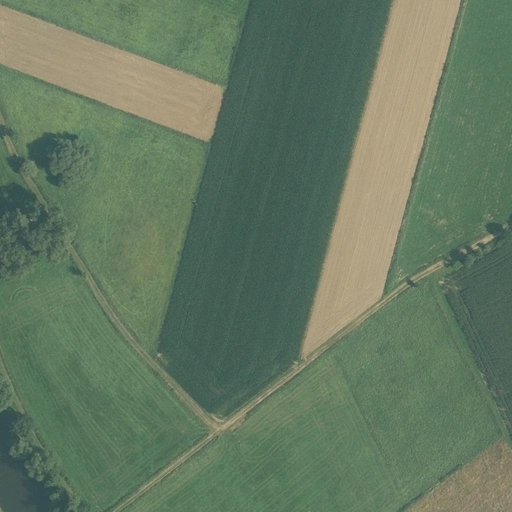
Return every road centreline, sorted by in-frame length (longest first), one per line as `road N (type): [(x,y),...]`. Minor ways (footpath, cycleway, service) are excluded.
road 1 (track): [(226,436),(120,324),(16,151),(0,99)]
road 2 (track): [(226,436),(414,289),(511,236)]
road 3 (track): [(511,442),(434,278)]
road 4 (track): [(131,511),(226,436)]
